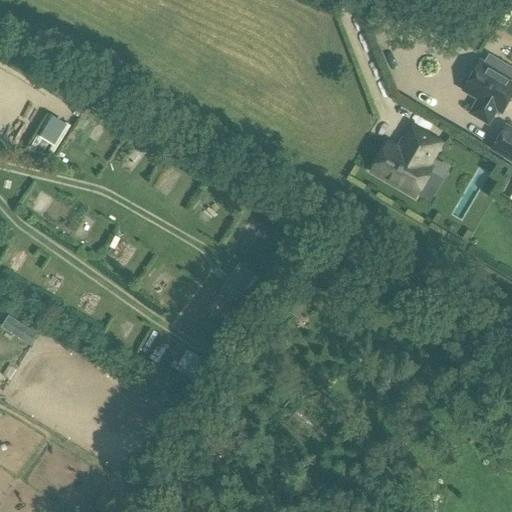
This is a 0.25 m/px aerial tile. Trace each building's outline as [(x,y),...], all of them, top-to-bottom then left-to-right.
[(484,64),(466,94),(482,104),(477,112),(475,111),(472,117),(491,128),(499,114),(504,117),(511,103),(511,70),(493,59),(488,67),(484,64)] [(101,157),(112,141),(95,129),(83,146),(101,157)] [(389,144),(372,171),(415,198),(432,171),(428,168),(442,146),(414,129),(400,151),(389,144)] [(511,131),(509,129),(494,154),(511,164),(511,131)] [(143,176),(155,157),(137,145),(124,164),(143,176)] [(184,197),(193,177),(171,167),(162,187),(184,197)] [(205,208),(214,215),(225,200),(217,194),(205,208)] [(77,236),(97,243),(104,222),(84,215),(77,236)] [(255,227),(244,241),(258,252),(269,239),(255,227)] [(116,262),(134,272),(147,252),(128,241),(116,262)] [(22,248),(13,265),(24,271),(34,255),(22,248)] [(319,264),(298,294),(309,301),(330,272),(319,264)] [(239,265),(220,292),(237,303),(255,276),(239,265)] [(163,300),(184,280),(171,266),(150,286),(163,300)] [(78,302),(86,286),(57,272),(50,288),(78,302)] [(90,296),(84,312),(104,319),(110,303),(90,296)] [(204,307),(196,328),(218,337),(227,317),(204,307)] [(139,344),(144,329),(125,322),(119,337),(139,344)] [(169,365),(178,347),(160,337),(150,356),(169,365)] [(188,370),(201,379),(213,362),(201,353),(188,370)] [(34,385),(46,359),(34,354),(22,380),(34,385)] [(211,395),(208,403),(227,416),(231,409),(211,395)] [(110,506),(134,468),(29,402),(5,440),(110,506)]
